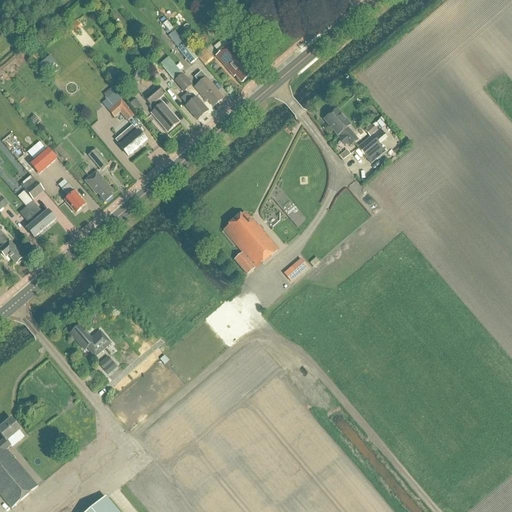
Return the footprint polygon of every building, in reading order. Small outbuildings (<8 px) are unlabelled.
[(214,23),(222,33),(228,28),(220,19),(214,23)] [(172,31),(166,23),(162,26),(166,32),(168,34),(172,31)] [(183,45),(173,32),(167,37),(177,50),(183,45)] [(234,78),(235,77),(241,84),(254,74),(245,64),(247,62),(231,44),(216,58),(234,78)] [(197,61),(184,45),(177,51),(190,66),(197,61)] [(212,60),(203,51),(195,58),(204,67),(212,60)] [(161,65),(185,93),(194,86),(184,75),(187,72),(181,64),(177,67),(169,58),(161,65)] [(139,83),(143,74),(138,71),(133,80),(139,83)] [(194,88),(206,103),(207,102),(213,108),(223,100),(206,79),(194,88)] [(151,115),(167,134),(179,124),(163,105),(157,110),(154,104),(164,96),(157,87),(143,99),(150,107),(149,108),(153,113),(151,115)] [(185,108),(197,122),(208,112),(196,98),(193,101),(187,95),(181,100),(186,106),(185,108)] [(135,100),(130,103),(136,111),(141,107),(135,100)] [(119,114),(126,122),(133,116),(120,101),(108,111),(114,119),(119,114)] [(325,120),(338,136),(342,134),(344,137),(343,138),(350,147),(357,141),(350,132),(349,132),(347,130),(350,128),(336,111),(325,120)] [(126,145),(133,153),(146,143),(138,133),(137,134),(132,127),(116,142),(121,148),(126,145)] [(359,149),(366,157),(381,145),(374,136),(359,149)] [(39,141),(27,153),(34,160),(46,149),(39,141)] [(56,161),(47,151),(30,165),(39,176),(56,161)] [(89,157),(101,172),(108,167),(96,151),(89,157)] [(339,155),(342,160),(350,156),(348,151),(339,155)] [(110,195),(113,193),(96,173),(85,182),(96,196),(98,195),(105,204),(112,197),(110,195)] [(19,185),(32,200),(43,191),(31,175),(19,185)] [(65,202),(75,215),(86,206),(75,193),(75,194),(68,186),(62,191),(67,197),(66,198),(67,200),(65,202)] [(26,209),(45,230),(55,221),(48,212),(42,217),(31,205),(26,209)] [(26,230),(34,240),(45,230),(26,209),(21,213),(32,225),(26,230)] [(234,261),(247,276),(255,270),(255,271),(279,250),(259,227),(258,227),(254,223),(252,223),(244,214),(223,232),(242,255),(234,261)] [(9,243),(0,232),(0,246),(2,249),(0,250),(0,252),(6,260),(8,257),(15,266),(16,265),(19,266),(22,263),(22,260),(23,260),(19,255),(19,254),(10,243),(9,243)] [(300,260),(283,275),(290,283),(307,269),(300,260)] [(85,345),(88,348),(87,349),(95,359),(111,345),(100,332),(91,340),(80,327),(70,335),(81,349),(85,345)] [(118,369),(109,358),(99,365),(109,377),(118,369)] [(0,496),(12,510),(38,488),(6,451),(11,447),(7,443),(20,432),(11,420),(0,429),(0,435),(4,440),(0,443),(0,496)] [(89,511),(116,511),(105,499),(89,511)]
